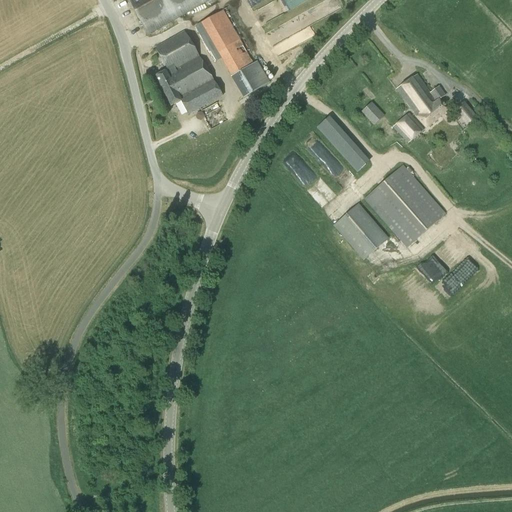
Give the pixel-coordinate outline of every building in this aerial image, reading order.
[(126,0),(147,36),(211,0),(126,0)] [(254,64),(223,11),(200,24),(231,77),(230,78),(243,99),(270,83),(257,62),(254,64)] [(155,49),(166,71),(155,77),(170,106),(180,101),(187,115),(222,97),(188,32),(155,49)] [(275,59),(271,62),(279,73),(284,70),(275,59)] [(400,87),(395,90),(417,117),(416,118),(425,129),(447,111),(439,101),(445,96),(439,87),(429,93),(417,75),(412,78),(399,86),(400,87)] [(478,119),(464,102),(453,110),(467,127),(478,119)] [(383,115),(372,103),(362,112),(374,125),(383,115)] [(423,130),(409,114),(393,128),(408,144),(423,130)] [(317,127),(356,173),(369,162),(330,116),(317,127)] [(406,249),(445,215),(402,166),(363,200),(406,249)] [(386,239),(357,206),(333,226),(362,260),(386,239)]
